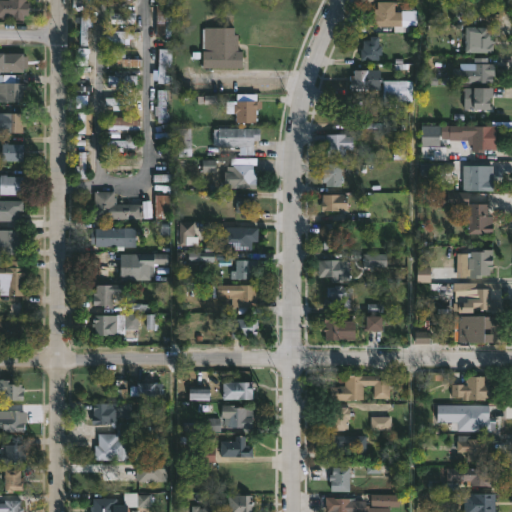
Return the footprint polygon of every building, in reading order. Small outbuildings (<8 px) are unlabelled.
[(27,0),(27,2),(25,2),(25,4),(27,4),(27,12),(24,12),(24,19),(16,19),(16,17),(7,16),(7,18),(2,18),(2,16),(0,16),(0,0),(27,0)] [(171,0),(171,6),(165,5),(165,14),(171,14),(170,36),(154,35),(154,0),(171,0)] [(376,0),(394,1),(393,11),(400,11),(400,26),(366,25),(366,14),(374,14),(374,9),(376,9),(376,0)] [(111,24),(135,24),(135,15),(111,15),(111,24)] [(81,46),(92,46),(92,18),(81,18),(81,46)] [(234,26),(234,34),(238,34),(238,49),(243,49),(243,67),(202,66),(202,51),(205,51),(205,47),(203,47),(203,28),(205,28),(205,26),(234,26)] [(487,34),(487,39),(489,39),(490,44),(490,52),(463,52),(464,26),(497,27),(497,35),(487,34)] [(112,40),(140,41),(140,33),(112,32),(112,40)] [(377,35),(377,45),(380,45),(380,54),(378,54),(378,56),(380,56),(380,59),(359,59),(359,48),(362,48),(361,39),(369,39),(369,35),(377,35)] [(170,48),(169,62),(165,62),(164,83),(156,83),(156,80),(153,79),(153,68),(156,68),(157,48),(170,48)] [(21,71),(0,71),(0,55),(13,55),(13,53),(21,53),(21,71)] [(485,58),(485,62),(488,62),(488,69),(490,69),(491,82),(475,82),(475,80),(470,80),(470,71),(472,71),(471,62),(473,62),(473,57),(485,56),(485,58)] [(351,91),(368,91),(368,79),(379,79),(379,71),(351,71),(351,91)] [(0,82),(24,82),(24,88),(22,88),(22,101),(0,101),(0,82)] [(491,86),(491,96),(488,96),(487,108),(471,108),(471,111),(462,111),(463,90),(461,90),(461,87),(491,86)] [(168,100),(168,122),(159,122),(159,115),(156,115),(156,105),(159,105),(159,89),(171,89),(171,100),(168,100)] [(258,100),(263,100),(263,108),(257,108),(257,109),(259,109),(259,114),(257,114),(259,120),(257,120),(257,122),(237,122),(238,112),(227,112),(227,100),(238,100),(238,93),(258,93),(258,100)] [(200,97),(200,105),(217,105),(217,97),(200,97)] [(116,110),(126,111),(126,100),(116,100),(116,110)] [(0,112),(24,112),(24,131),(2,131),(2,121),(0,121),(0,112)] [(91,128),(92,116),(83,116),(83,128),(91,128)] [(138,117),(138,130),(115,129),(115,124),(106,124),(106,116),(138,117)] [(495,124),(495,144),(491,144),(491,148),(482,148),(482,151),(471,151),(471,135),(460,135),(460,140),(448,140),(448,124),(495,124)] [(262,129),(262,140),(257,140),(255,154),(220,154),(220,156),(209,156),(209,151),(214,151),(215,145),(213,145),(213,128),(219,129),(219,127),(262,129)] [(344,133),(344,136),(351,135),(351,148),(343,148),(343,150),(344,150),(345,158),(332,159),(332,156),(325,156),(325,140),(314,141),(313,134),(344,133)] [(136,151),(136,142),(110,142),(110,151),(136,151)] [(23,160),(2,160),(2,143),(23,143),(23,160)] [(340,177),(340,185),(324,186),(324,182),(321,182),(320,163),(340,162),(340,177)] [(252,164),(252,172),(255,173),(255,188),(222,188),(223,171),(225,171),(225,165),(232,166),(232,164),(252,164)] [(484,165),(488,165),(488,176),(485,176),(485,179),(491,179),(492,189),(468,190),(468,165),(484,165)] [(7,174),(7,175),(24,176),(24,178),(27,178),(27,192),(23,192),(23,194),(0,194),(0,176),(1,176),(1,174),(7,174)] [(140,204),(140,219),(80,218),(81,203),(93,204),(93,190),(113,191),(112,197),(115,197),(115,204),(140,204)] [(345,210),(320,210),(321,193),(345,193),(345,210)] [(237,214),(253,214),(253,195),(237,195),(237,214)] [(16,220),(0,219),(0,199),(22,200),(22,210),(16,210),(16,220)] [(487,203),(487,214),(491,214),(491,232),(468,232),(468,222),(460,222),(460,214),(465,214),(465,212),(467,212),(467,208),(464,208),(464,204),(487,203)] [(197,241),(197,244),(178,244),(178,221),(193,221),(193,236),(197,236),(197,241)] [(338,229),(338,248),(322,248),(324,222),(333,223),(333,229),(338,229)] [(256,238),(256,240),(250,240),(250,250),(218,249),(219,238),(217,238),(217,226),(256,227),(256,238)] [(134,228),(134,246),(123,246),(123,250),(115,250),(115,245),(94,245),(94,243),(89,243),(90,230),(94,230),(94,227),(134,228)] [(16,254),(0,254),(0,229),(21,229),(21,246),(16,246),(16,254)] [(491,264),(491,267),(488,267),(488,274),(480,275),(480,277),(469,278),(469,268),(467,268),(467,264),(456,265),(456,253),(469,253),(468,251),(476,251),(476,249),(490,248),(491,264)] [(169,253),(169,264),(154,264),(154,262),(152,262),(152,265),(146,265),(145,279),(122,279),(122,253),(169,253)] [(387,255),(365,255),(365,267),(387,267),(387,255)] [(256,260),(256,273),(251,273),(251,281),(238,281),(238,278),(231,278),(231,270),(234,270),(234,258),(256,259),(256,260)] [(347,276),(318,276),(318,259),(347,259),(347,276)] [(22,267),(23,267),(23,276),(21,276),(21,295),(0,294),(0,267),(3,267),(3,260),(22,260),(22,267)] [(500,283),(500,311),(489,311),(489,309),(471,309),(471,311),(452,310),(452,302),(454,302),(454,290),(452,290),(452,283),(500,283)] [(110,303),(110,307),(102,307),(102,305),(92,305),(92,292),(95,292),(95,284),(121,284),(121,293),(110,293),(110,303)] [(253,284),(253,291),(256,291),(256,307),(236,307),(236,298),(233,298),(233,294),(215,294),(215,284),(253,284)] [(348,286),(351,287),(351,292),(349,292),(348,307),(338,307),(338,304),(330,304),(330,296),(325,296),(325,286),(333,286),(333,285),(348,286)] [(116,333),(116,336),(108,336),(108,334),(93,334),(93,314),(137,314),(137,328),(124,328),(124,333),(116,333)] [(354,320),(353,339),(324,338),(324,331),(322,331),(322,326),(324,326),(323,314),(341,314),(341,320),(354,320)] [(497,325),(496,341),(456,340),(456,331),(454,331),(454,322),(457,322),(457,315),(492,316),(492,321),(497,321),(497,325)] [(256,324),(256,335),(222,336),(222,328),(219,328),(219,319),(256,318),(256,324)] [(0,320),(22,320),(22,341),(0,341),(0,320)] [(431,345),(431,334),(417,334),(417,345),(431,345)] [(388,375),(388,397),(372,397),(372,385),(362,385),(361,399),(328,400),(329,386),(338,387),(338,385),(343,385),(344,375),(356,376),(356,374),(388,375)] [(484,376),(484,384),(487,384),(488,397),(484,397),(484,400),(466,400),(466,395),(462,395),(462,396),(451,396),(451,383),(466,385),(466,382),(464,382),(464,379),(466,379),(466,375),(484,376)] [(0,379),(10,379),(10,383),(20,383),(20,387),(22,387),(20,400),(2,399),(2,393),(0,393),(0,379)] [(254,385),(254,400),(224,399),(224,382),(253,382),(253,384),(254,385)] [(115,424),(90,424),(92,402),(130,403),(130,416),(115,416),(115,424)] [(251,420),(250,428),(223,427),(224,417),(220,417),(220,404),(233,404),(233,407),(244,407),(244,416),(251,416),(251,420)] [(346,407),(346,408),(348,408),(348,412),(350,412),(350,415),(348,415),(348,418),(347,419),(347,429),(331,429),(331,419),(328,419),(328,407),(346,407)] [(23,413),(22,431),(0,431),(0,415),(8,416),(9,410),(18,410),(18,413),(23,413)] [(373,431),(390,431),(390,418),(373,418),(373,431)] [(129,431),(129,453),(132,453),(132,459),(93,459),(93,449),(95,449),(96,445),(98,445),(98,433),(120,434),(120,431),(129,431)] [(490,439),(489,461),(464,460),(465,451),(455,451),(457,434),(478,435),(478,438),(490,439)] [(245,436),(244,445),(248,445),(248,447),(251,447),(251,456),(219,456),(219,440),(232,441),(232,435),(245,436)] [(365,435),(364,459),(354,459),(354,445),(344,445),(344,460),(331,460),(331,446),(329,446),(329,435),(365,435)] [(25,445),(25,451),(29,451),(29,463),(2,462),(2,452),(0,452),(0,448),(2,448),(2,444),(25,445)] [(348,466),(348,473),(350,473),(351,477),(347,477),(348,490),(329,491),(329,480),(327,480),(327,473),(331,473),(331,467),(348,466)] [(489,467),(490,486),(465,485),(465,480),(446,480),(446,466),(489,467)] [(20,470),(20,478),(23,478),(23,490),(12,490),(12,492),(4,492),(4,477),(3,477),(3,474),(4,474),(4,469),(20,470)] [(363,492),(363,505),(368,505),(368,507),(388,507),(388,511),(324,511),(324,497),(344,498),(344,492),(363,492)] [(494,503),(494,511),(463,511),(463,493),(494,493),(494,503)] [(250,504),(250,511),(226,511),(226,507),(220,507),(220,495),(250,495),(250,504)] [(131,505),(131,511),(89,511),(89,506),(91,506),(91,498),(115,498),(115,505),(131,505)] [(0,511),(0,502),(6,503),(6,500),(22,500),(22,508),(25,508),(25,511),(0,511)]
